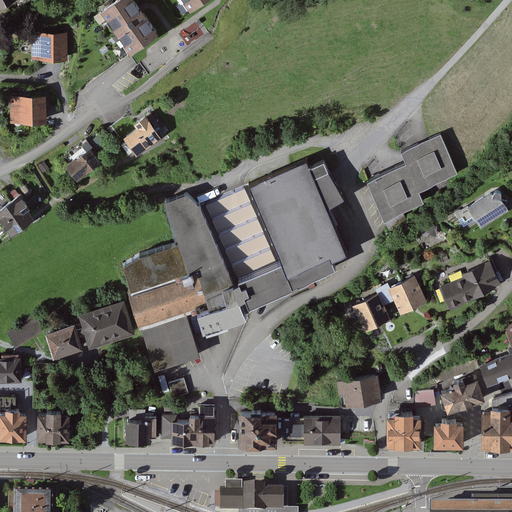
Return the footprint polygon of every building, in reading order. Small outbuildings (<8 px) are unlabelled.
[(0,0),(0,16),(24,0),(0,0)] [(146,0),(126,0),(112,11),(144,54),(171,33),(146,0)] [(195,0),(202,10),(214,0),(195,0)] [(73,31),(35,33),(37,61),(75,58),(73,31)] [(53,94),(15,96),(16,123),(55,122),(53,94)] [(136,126),(139,130),(128,140),(142,158),(165,139),(147,117),(136,126)] [(404,164),(368,180),(385,219),(422,202),(417,190),(453,174),(435,136),(399,152),(404,164)] [(102,146),(78,165),(91,182),(115,163),(102,146)] [(143,255),(133,265),(141,288),(135,291),(164,370),(209,354),(195,313),(216,305),(226,329),(264,312),(257,297),(263,294),(267,303),(307,284),(349,266),(344,257),(360,251),(337,205),(354,197),(332,161),(320,167),(317,160),(208,204),(197,192),(175,201),(187,239),(143,255)] [(490,194),(456,216),(467,233),(479,224),(483,228),(511,209),(505,199),(504,195),(501,192),(496,192),(490,194)] [(29,194),(9,210),(28,235),(48,220),(39,209),(46,204),(38,195),(33,199),(29,194)] [(459,278),(437,288),(448,310),(500,285),(488,260),(457,275),(459,278)] [(414,274),(389,287),(402,313),(427,300),(414,274)] [(378,292),(353,305),(367,331),(392,317),(378,292)] [(131,298),(87,313),(98,345),(142,330),(131,298)] [(38,313),(10,332),(21,347),(48,328),(38,313)] [(84,321),(54,331),(63,355),(92,345),(84,321)] [(511,350),(511,355),(485,367),(494,387),(511,379),(511,324),(503,329),(511,350)] [(26,356),(0,357),(0,379),(27,378),(26,356)] [(380,372),(339,381),(342,394),(349,393),(352,404),(386,397),(380,372)] [(455,388),(442,392),(448,412),(486,400),(480,380),(467,384),(465,378),(453,382),(455,388)] [(437,382),(418,384),(418,398),(438,397),(437,382)] [(494,409),(483,409),(483,445),(511,445),(511,403),(494,403),(494,409)] [(12,412),(7,412),(7,439),(37,439),(37,412),(29,412),(29,408),(13,408),(12,412)] [(73,409),(46,409),(46,440),(79,440),(79,413),(73,414),(73,409)] [(405,416),(396,416),(397,445),(432,444),(431,415),(425,415),(425,410),(405,411),(405,416)] [(285,433),(303,433),(303,411),(285,411),(285,433)] [(282,412),(240,412),(241,447),(278,446),(278,435),(283,435),(282,412)] [(181,414),(162,414),(162,439),(175,439),(175,446),(217,445),(217,416),(190,417),(191,421),(182,421),(181,414)] [(342,416),(306,416),(306,445),(343,445),(342,416)] [(450,421),(445,421),(444,445),(474,446),(475,421),(468,421),(468,418),(450,417),(450,421)] [(151,421),(126,421),(126,444),(151,444),(151,421)] [(215,489),(216,508),(239,508),(238,511),(298,511),(298,507),(288,507),(288,486),(265,486),(265,483),(242,483),(242,479),(225,479),(225,489),(215,489)] [(54,511),(54,494),(14,494),(13,511),(54,511)] [(511,511),(511,496),(444,496),(443,511),(511,511)]
